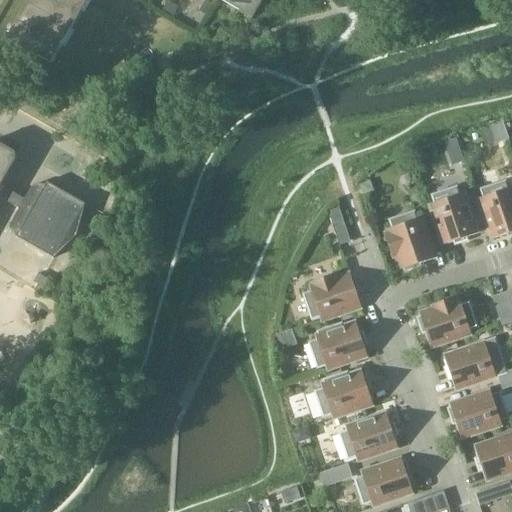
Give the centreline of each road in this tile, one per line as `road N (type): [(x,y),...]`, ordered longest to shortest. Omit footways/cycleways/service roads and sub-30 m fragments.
road 1 (residential): [(392,299),(461,511)]
road 2 (residential): [(511,258),(392,299)]
